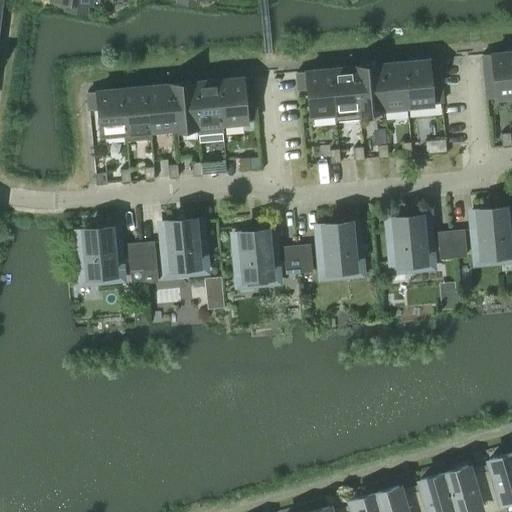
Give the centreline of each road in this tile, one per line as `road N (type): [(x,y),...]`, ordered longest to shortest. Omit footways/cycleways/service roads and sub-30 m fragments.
road 1 (residential): [(278,182),(147,198),(0,194)]
road 2 (residential): [(483,164),(472,186),(298,204),(278,182)]
